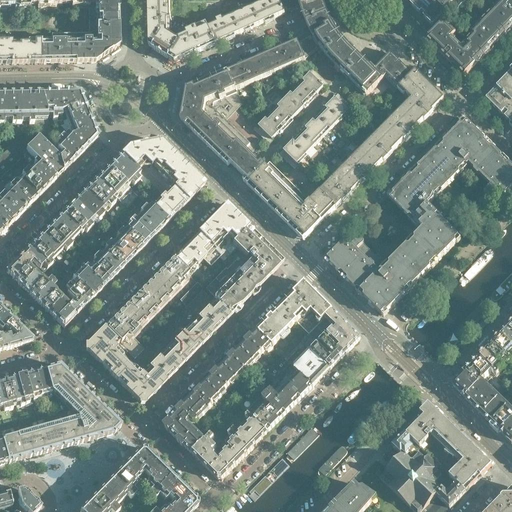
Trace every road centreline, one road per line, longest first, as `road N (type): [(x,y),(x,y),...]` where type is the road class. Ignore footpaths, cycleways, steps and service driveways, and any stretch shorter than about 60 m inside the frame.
road 1 (residential): [(56,352),(224,185)]
road 2 (residential): [(379,336),(217,507)]
road 3 (residential): [(301,261),(137,429)]
road 4 (residential): [(463,99),(301,261)]
road 5 (residential): [(163,86),(336,15)]
road 6 (residential): [(0,253),(126,129)]
road 7 (residential): [(307,511),(426,391)]
road 8 (residential): [(336,15),(355,32),(416,51),(463,99)]
